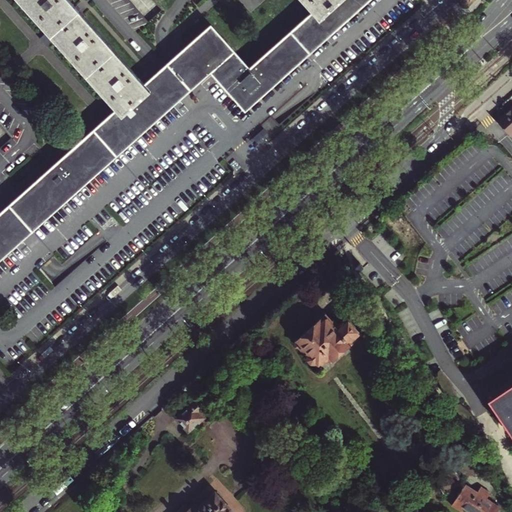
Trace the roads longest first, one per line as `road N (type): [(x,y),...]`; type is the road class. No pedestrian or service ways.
road 1 (tertiary): [(23,511),(442,137),(442,84)]
road 2 (tertiary): [(450,0),(0,405)]
road 3 (primary): [(0,477),(442,84)]
road 4 (primary): [(432,72),(0,457)]
